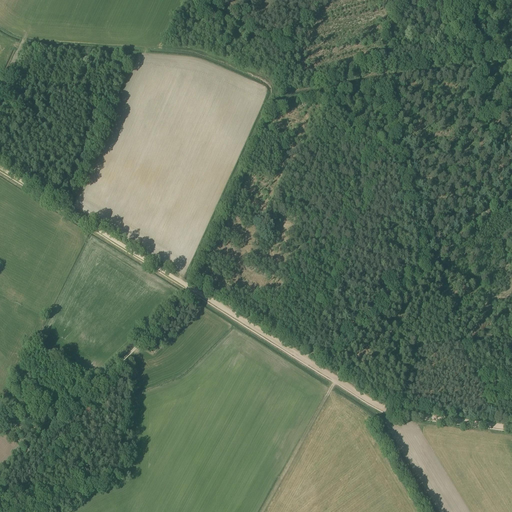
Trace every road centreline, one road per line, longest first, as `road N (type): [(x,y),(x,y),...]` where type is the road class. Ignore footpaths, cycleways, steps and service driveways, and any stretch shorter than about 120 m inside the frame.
road 1 (track): [(0,168),(293,352)]
road 2 (track): [(187,291),(0,474)]
road 3 (track): [(335,379),(390,412),(511,429)]
road 4 (track): [(261,511),(335,379)]
